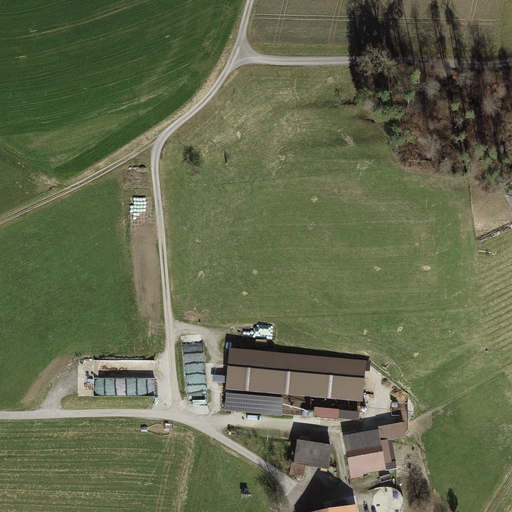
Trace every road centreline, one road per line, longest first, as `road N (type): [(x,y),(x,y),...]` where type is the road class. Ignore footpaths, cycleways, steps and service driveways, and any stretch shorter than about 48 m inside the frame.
road 1 (track): [(0,223),(153,140),(198,105),(231,56),(247,0)]
road 2 (track): [(511,225),(472,245),(479,343),(417,390),(334,429)]
road 3 (track): [(487,64),(231,56)]
road 4 (track): [(171,329),(153,140)]
